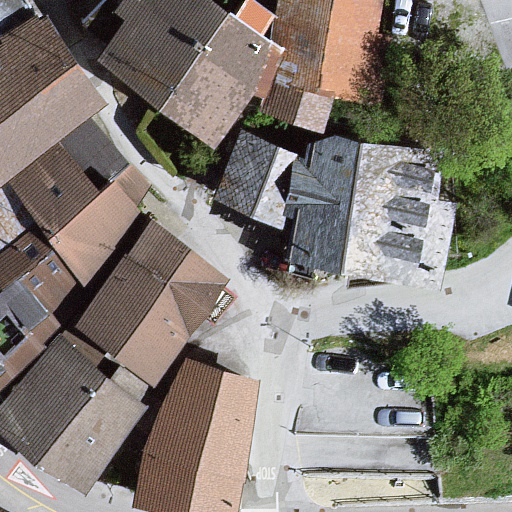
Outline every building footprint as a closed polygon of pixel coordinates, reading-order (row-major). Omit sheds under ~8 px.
[(0,0),(0,13),(22,0),(0,0)] [(141,0),(103,59),(213,132),(270,48),(255,38),(264,25),(269,17),(248,4),(237,20),(206,0),(141,0)] [(290,0),(276,75),(362,91),(379,0),(290,0)] [(53,37),(43,23),(0,55),(0,178),(103,103),(53,37)] [(16,182),(46,224),(85,279),(138,196),(144,187),(91,127),(16,182)] [(303,159),(247,137),(222,199),(277,221),(303,159)] [(317,139),(305,200),(293,260),(433,278),(447,211),(426,207),(434,162),(317,139)] [(46,224),(16,182),(0,186),(0,383),(55,323),(49,314),(85,279),(46,224)] [(157,228),(83,325),(154,378),(227,280),(201,261),(157,228)] [(62,345),(4,422),(77,477),(105,441),(144,388),(120,370),(112,382),(62,345)] [(233,511),(259,382),(186,359),(143,450),(152,455),(135,509),(151,511),(233,511)]
